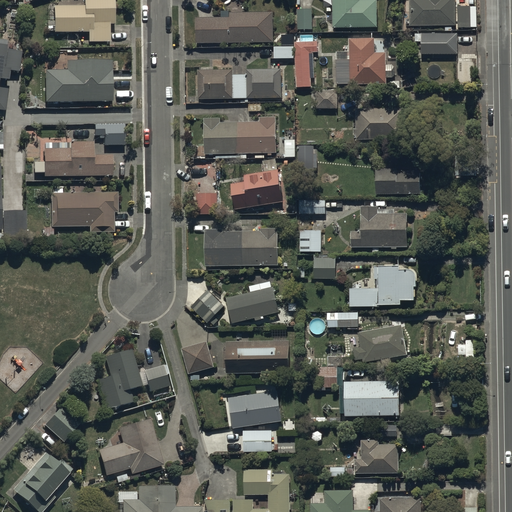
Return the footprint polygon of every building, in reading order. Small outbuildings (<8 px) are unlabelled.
[(84,0),(84,6),(53,6),(53,32),(88,32),(88,43),(111,43),(111,25),(116,25),(115,0),(84,0)] [(333,0),(334,28),(379,27),(379,0),(368,0),(333,0)] [(410,0),(411,26),(446,25),(446,31),(452,31),(453,25),(457,25),(456,0),(410,0)] [(472,6),(458,6),(458,28),(472,28),(472,6)] [(314,30),(313,9),(298,10),(298,30),(314,30)] [(197,17),(197,43),(274,42),(274,12),(230,12),(230,17),(197,17)] [(459,34),(416,34),(416,42),(422,42),(422,54),(459,54),(459,34)] [(0,37),(0,108),(5,109),(9,86),(0,85),(0,77),(10,78),(11,69),(20,70),(23,50),(8,48),(9,39),(0,37)] [(350,52),(338,52),(339,85),(388,83),(388,78),(396,78),(395,65),(387,65),(387,53),(376,53),(376,38),(349,39),(350,52)] [(318,42),(295,42),(296,87),(312,87),(312,77),(310,77),(310,54),(313,54),(313,52),(318,52),(318,42)] [(294,58),(294,47),(275,47),(275,58),(294,58)] [(46,71),(45,102),(113,103),(114,61),(67,60),(66,71),(46,71)] [(198,71),(199,99),(283,98),(283,69),(248,69),(248,75),(234,75),(234,70),(214,70),(214,67),(201,67),(201,71),(198,71)] [(339,87),(316,87),(316,109),(339,109),(339,87)] [(406,108),(358,109),(358,140),(409,139),(409,119),(406,119),(406,108)] [(222,118),(205,118),(206,155),(236,154),(236,160),(248,160),(247,154),(249,154),(250,159),(257,159),(257,154),(269,154),(269,156),(273,156),(273,154),(278,154),(277,117),(260,117),(260,122),(222,123),(222,118)] [(125,124),(94,125),(95,137),(104,136),(104,147),(126,147),(125,124)] [(49,183),(49,177),(113,176),(113,156),(95,156),(94,142),(70,142),(70,144),(44,145),(44,163),(34,163),(34,172),(27,173),(27,183),(49,183)] [(315,145),(299,146),(299,174),(315,174),(315,168),(319,168),(318,154),(315,154),(315,145)] [(232,184),(236,210),(285,201),(280,169),(278,170),(276,159),(262,161),(264,172),(245,175),(246,182),(232,184)] [(0,229),(3,230),(4,240),(27,240),(26,211),(2,212),(1,164),(0,164),(0,229)] [(377,169),(377,194),(422,194),(422,171),(398,171),(398,169),(377,169)] [(119,212),(119,193),(51,193),(52,228),(45,228),(45,237),(54,237),(54,228),(90,228),(90,233),(115,233),(115,212),(119,212)] [(218,214),(218,193),(199,193),(200,215),(218,214)] [(299,200),(299,214),(327,214),(327,200),(299,200)] [(352,231),(352,248),(393,248),(393,249),(398,249),(398,248),(409,248),(409,213),(379,213),(379,206),(362,206),(362,231),(352,231)] [(206,229),(206,266),(279,266),(279,228),(261,228),(261,231),(223,231),(223,229),(206,229)] [(323,230),(301,230),(300,252),(322,253),(323,230)] [(337,255),(314,255),(314,279),(337,279),(337,255)] [(378,288),(351,289),(351,307),(376,307),(376,308),(381,308),(381,305),(403,305),(402,301),(416,301),(416,287),(418,287),(417,269),(401,269),(401,265),(397,265),(397,266),(395,266),(395,264),(385,264),(385,266),(376,266),(376,279),(378,279),(378,288)] [(306,278),(306,267),(294,268),(295,278),(306,278)] [(275,287),(228,298),(233,323),(256,318),(256,320),(265,319),(264,316),(281,313),(275,287)] [(225,305),(208,290),(191,309),(209,324),(211,321),(216,326),(220,321),(215,317),(225,305)] [(338,313),(338,327),(359,327),(359,313),(338,313)] [(364,360),(364,363),(383,360),(383,364),(393,362),(392,359),(408,356),(404,325),(360,333),(362,347),(354,349),(356,361),(364,360)] [(215,367),(208,341),(182,348),(190,375),(215,367)] [(227,341),(228,373),(291,373),(291,341),(227,341)] [(111,377),(97,380),(106,411),(134,403),(130,391),(148,386),(150,393),(170,387),(164,366),(139,373),(133,350),(105,357),(111,377)] [(328,356),(329,366),(351,366),(351,359),(341,359),(341,357),(328,356)] [(339,389),(339,366),(318,366),(317,388),(339,389)] [(402,381),(345,381),(345,386),(340,386),(341,414),(346,414),(346,417),(402,416),(402,381)] [(229,392),(234,429),(284,421),(279,391),(254,395),(253,389),(229,392)] [(62,407),(45,425),(64,443),(82,425),(62,407)] [(165,466),(151,419),(119,428),(124,444),(99,451),(106,476),(130,469),(132,475),(165,466)] [(377,426),(377,437),(398,437),(398,425),(377,426)] [(273,431),(244,431),(244,452),(274,452),(274,451),(279,451),(279,443),(273,443),(273,431)] [(356,459),(356,474),(400,474),(400,444),(380,444),(380,440),(363,440),(363,459),(356,459)] [(46,454),(13,491),(36,511),(43,511),(56,499),(58,500),(75,480),(70,475),(74,471),(60,459),(57,463),(46,454)] [(346,467),(331,467),(331,477),(354,477),(354,469),(346,469),(346,467)] [(291,511),(290,474),(273,475),(273,469),(245,470),(245,495),(269,495),(269,509),(255,509),(254,499),(234,499),(234,511),(291,511)] [(122,501),(122,511),(204,511),(204,506),(175,507),(174,486),(139,487),(139,501),(122,501)] [(311,504),(311,511),(371,511),(372,510),(355,510),(354,491),(326,491),(326,504),(311,504)] [(231,511),(231,500),(205,499),(209,511),(231,511)] [(423,511),(423,499),(381,499),(381,511),(423,511)] [(31,511),(19,500),(14,506),(20,511),(31,511)]
